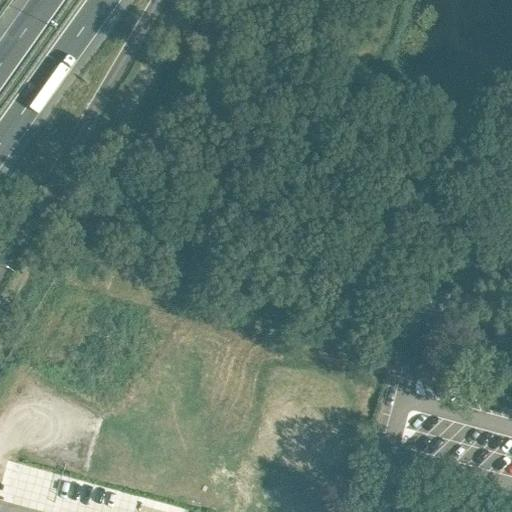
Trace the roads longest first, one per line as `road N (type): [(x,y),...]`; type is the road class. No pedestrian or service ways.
road 1 (unclassified): [(0,317),(188,0)]
road 2 (motorway): [(0,269),(159,0)]
road 3 (motorway): [(0,144),(104,0)]
